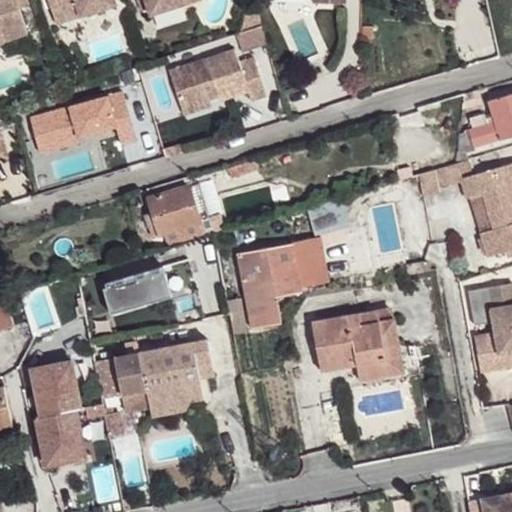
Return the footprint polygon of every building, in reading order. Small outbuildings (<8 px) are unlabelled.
[(0,0),(0,42),(28,34),(20,10),(28,7),(26,0),(0,0)] [(48,0),(56,24),(116,5),(113,0),(48,0)] [(137,0),(140,9),(148,7),(151,17),(201,0),(137,0)] [(306,0),(306,11),(337,11),(337,0),(306,0)] [(237,5),(232,36),(253,30),(255,29),(250,6),(237,5)] [(365,31),(354,31),(355,45),(365,44),(365,31)] [(229,55),(163,76),(174,113),(202,104),(200,99),(210,95),(213,105),(241,96),(244,105),(259,100),(247,62),(233,67),(229,55)] [(464,130),(468,143),(511,130),(511,90),(483,99),(489,112),(490,122),(468,128),(464,130)] [(113,130),(111,123),(126,119),(118,95),(26,123),(36,158),(76,146),(74,142),(113,130)] [(202,104),(174,113),(177,121),(204,112),(202,104)] [(490,122),(489,112),(465,121),(468,128),(490,122)] [(133,143),(126,119),(111,123),(113,130),(118,147),(133,143)] [(468,143),(464,130),(453,134),(452,148),(468,143)] [(257,159),(228,169),(230,177),(250,170),(250,171),(260,168),(257,159)] [(450,161),(443,164),(446,173),(457,169),(455,160),(450,161)] [(511,164),(511,162),(448,180),(453,200),(458,199),(470,195),(480,230),(469,233),(475,258),(511,247),(511,164)] [(443,164),(409,174),(413,191),(448,180),(446,173),(443,164)] [(153,237),(162,234),(200,221),(213,219),(200,184),(189,188),(150,198),(155,214),(146,216),(153,237)] [(140,194),(132,197),(135,208),(144,205),(140,194)] [(470,195),(458,199),(469,233),(480,230),(470,195)] [(337,196),(308,205),(317,233),(345,224),(337,196)] [(319,236),(293,242),(301,284),(328,278),(319,236)] [(242,252),(256,328),(286,321),(281,294),(303,289),(301,284),(293,242),(242,252)] [(193,286),(188,259),(167,263),(172,290),(193,286)] [(156,267),(99,283),(107,311),(164,294),(156,267)] [(511,284),(486,288),(494,332),(475,334),(482,372),(508,368),(511,367),(511,284)] [(243,296),(230,298),(235,330),(249,327),(243,296)] [(359,314),(312,320),(319,369),(356,365),(399,358),(393,317),(390,318),(361,321),(360,317),(359,314)] [(121,357),(89,364),(95,400),(116,397),(120,413),(144,409),(145,418),(184,410),(182,402),(198,399),(194,379),(209,376),(202,341),(181,345),(133,355),(131,345),(120,347),(121,357)] [(399,358),(356,365),(359,379),(401,372),(399,358)] [(29,368),(26,373),(34,417),(70,410),(74,409),(66,366),(54,368),(53,363),(29,368)] [(34,417),(30,417),(39,466),(67,460),(66,455),(78,453),(70,410),(34,417)] [(112,415),(99,417),(103,439),(115,437),(112,415)] [(485,511),(479,511),(511,511),(511,493),(483,499),(485,511)]
